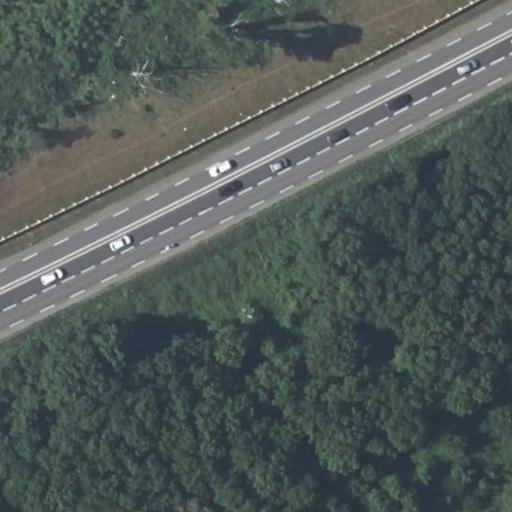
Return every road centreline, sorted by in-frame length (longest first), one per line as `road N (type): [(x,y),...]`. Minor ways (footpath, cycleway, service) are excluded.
road 1 (primary): [(511,21),(0,284)]
road 2 (primary): [(0,323),(511,63)]
